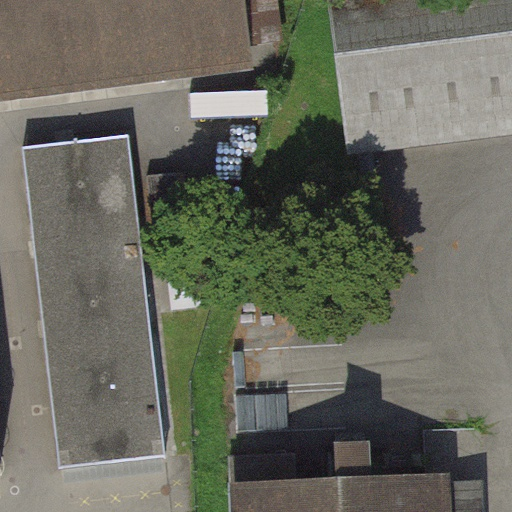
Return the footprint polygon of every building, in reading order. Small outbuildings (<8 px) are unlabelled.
[(246,0),(0,0),(0,109),(255,80),(246,0)] [(511,0),(330,0),(349,155),(511,135),(511,0)] [(269,89),(231,93),(234,122),(272,118),(269,89)] [(26,148),(61,472),(169,461),(134,137),(26,148)] [(452,511),(451,476),(232,486),(233,511),(452,511)]
